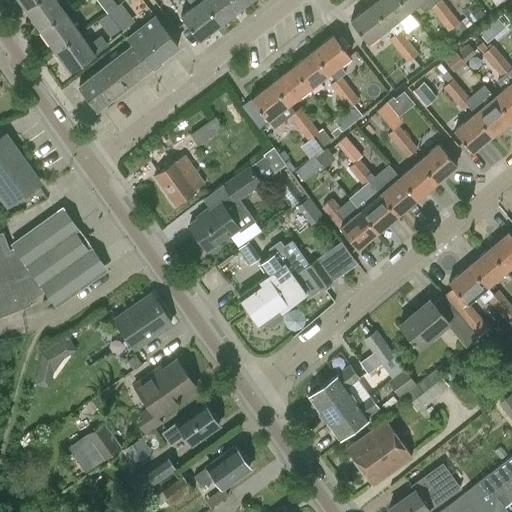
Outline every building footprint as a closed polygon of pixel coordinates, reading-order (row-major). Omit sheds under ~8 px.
[(19,0),(25,9),(37,0),(19,0)] [(37,0),(25,9),(40,30),(65,12),(56,0),(37,0)] [(97,0),(108,13),(118,6),(112,0),(97,0)] [(221,24),(202,0),(187,0),(193,7),(181,16),(200,40),(221,24)] [(241,8),(234,0),(202,0),(221,24),(241,8)] [(398,19),(409,11),(400,0),(377,0),(372,5),(389,26),(395,35),(400,31),(404,28),(398,19)] [(433,0),(400,0),(409,11),(418,4),(424,12),(430,7),(435,3),(433,0)] [(430,7),(439,19),(450,10),(441,0),(438,0),(435,3),(430,7)] [(389,26),(372,5),(351,21),(368,43),(389,26)] [(459,22),(450,10),(439,19),(449,31),(459,22)] [(65,12),(40,30),(55,51),(80,33),(65,12)] [(155,15),(136,30),(127,37),(132,44),(151,68),(179,46),(155,15)] [(389,39),(399,51),(409,42),(400,31),(395,35),(389,39)] [(80,33),(55,51),(71,72),(108,45),(100,34),(87,43),(80,33)] [(340,65),(350,56),(334,35),(313,51),(329,73),(336,81),(341,76),(346,73),(340,65)] [(419,54),(409,42),(399,51),(408,62),(419,54)] [(151,68),(132,44),(106,65),(124,88),(151,68)] [(502,56),(493,46),(483,54),(494,67),(499,62),(497,60),(502,56)] [(454,48),(446,61),(460,68),(467,56),(454,48)] [(329,73),(313,51),(293,67),(309,88),(329,73)] [(511,68),(511,67),(502,56),(497,60),(499,62),(494,67),(501,76),(502,76),(507,72),(511,68)] [(124,88),(106,65),(79,85),(97,110),(124,88)] [(309,88),(293,67),(272,83),(289,104),(309,88)] [(505,88),(494,97),(511,118),(511,117),(511,78),(507,72),(502,76),(501,76),(498,79),(505,88)] [(330,85),(338,95),(344,91),(346,94),(351,90),(341,76),(336,81),(330,85)] [(443,87),(454,100),(459,95),(457,93),(462,89),(453,79),(443,87)] [(426,106),(436,97),(424,82),(413,90),(426,106)] [(289,104),(272,83),(251,99),(274,128),(290,116),(295,112),(289,104)] [(475,113),(492,134),(511,118),(494,97),(483,83),(468,96),(473,102),(468,106),(475,113)] [(468,96),(462,89),(457,93),(459,95),(454,100),(463,110),(468,106),(473,102),(468,96)] [(359,100),(351,90),(346,94),(344,91),(338,95),(349,108),(359,100)] [(290,116),(300,129),(305,125),(303,123),(309,119),(301,108),(295,112),(290,116)] [(492,134),(475,113),(454,130),(472,151),(492,134)] [(223,127),(216,116),(190,132),(197,143),(223,127)] [(319,132),(309,119),(303,123),(305,125),(300,129),(308,140),(319,132)] [(388,134),(398,146),(408,137),(398,125),(388,134)] [(11,129),(0,136),(0,191),(10,206),(46,181),(11,129)] [(347,134),(338,142),(354,161),(364,152),(347,134)] [(418,148),(408,137),(398,146),(407,157),(418,148)] [(457,165),(439,144),(419,161),(436,182),(457,165)] [(207,196),(215,207),(190,225),(207,249),(237,228),(240,231),(255,220),(240,198),(286,164),(273,148),(264,155),(265,156),(251,166),(250,164),(222,184),(207,196)] [(196,188),(204,183),(184,155),(177,161),(176,160),(155,175),(175,204),(197,189),(196,188)] [(318,155),(298,166),(304,176),(323,165),(318,155)] [(349,168),(358,178),(362,174),(365,176),(370,172),(360,159),(349,168)] [(436,182),(419,161),(401,176),(399,177),(417,199),(436,182)] [(398,215),(417,199),(399,177),(401,176),(389,163),(374,176),(378,181),(373,186),(380,194),(398,215)] [(358,178),(367,190),(373,186),(378,181),(374,176),(370,172),(365,176),(362,174),(358,178)] [(398,215),(380,194),(360,211),(378,232),(398,215)] [(333,198),(323,207),(358,249),(378,232),(360,211),(349,198),(339,206),(333,198)] [(56,304),(103,270),(60,210),(13,243),(15,246),(9,248),(3,232),(0,232),(0,317),(31,305),(30,303),(47,291),(56,304)] [(511,237),(508,232),(488,249),(506,270),(511,265),(511,237)] [(249,241),(238,249),(248,264),(260,256),(249,241)] [(260,264),(268,275),(240,296),(248,308),(309,265),(292,241),(284,247),(280,241),(271,247),(275,253),(260,264)] [(506,270),(488,249),(469,265),(487,287),(487,286),(506,270)] [(264,326),(271,327),(282,319),(282,313),(281,311),(306,293),(298,282),(308,275),(319,290),(342,273),(328,252),(309,265),(248,308),(260,326),(263,324),(264,326)] [(487,287),(469,265),(449,282),(454,288),(445,296),(477,333),(486,325),(467,303),(477,295),(484,302),(488,299),(494,294),(487,286),(487,287)] [(488,299),(499,311),(503,308),(501,305),(507,300),(499,290),(494,294),(488,299)] [(134,348),(171,323),(151,294),(114,319),(134,348)] [(477,333),(445,296),(444,295),(434,303),(430,299),(400,324),(419,347),(447,324),(466,346),(479,336),(477,333)] [(507,321),(511,317),(511,305),(507,300),(501,305),(503,308),(499,311),(507,321)] [(360,363),(368,373),(395,352),(377,328),(363,338),(374,353),(360,363)] [(54,346),(62,358),(76,349),(68,337),(54,346)] [(381,363),(392,378),(404,368),(393,354),(381,363)] [(163,421),(159,416),(197,388),(177,360),(157,375),(154,372),(136,385),(150,405),(140,412),(143,415),(135,421),(145,434),(163,421)] [(318,408),(347,387),(360,378),(349,364),(337,373),(338,373),(321,385),(316,382),(310,387),(311,392),(308,394),(318,408)] [(35,382),(49,385),(53,370),(39,366),(35,382)] [(400,396),(416,383),(405,368),(404,368),(392,378),(388,381),(400,396)] [(404,393),(417,410),(449,385),(436,369),(404,393)] [(318,408),(330,425),(360,404),(347,387),(318,408)] [(511,392),(498,403),(511,419),(511,418),(511,392)] [(360,404),(330,425),(340,439),(369,418),(368,416),(380,409),(372,396),(360,404)] [(220,426),(218,422),(220,419),(216,414),(213,415),(206,405),(165,433),(172,444),(186,435),(193,445),(220,426)] [(86,470),(120,445),(103,421),(69,445),(86,470)] [(373,484),(411,457),(386,421),(347,449),(373,484)] [(216,477),(222,486),(223,487),(251,468),(248,465),(250,462),(246,457),(243,457),(236,447),(194,476),(201,487),(216,477)] [(494,511),(496,499),(497,492),(501,490),(500,488),(511,479),(511,454),(488,473),(439,511),(494,511)] [(130,480),(139,493),(176,468),(167,455),(130,480)] [(429,509),(453,492),(443,477),(440,473),(416,490),(415,489),(389,508),(391,511),(427,511),(430,510),(429,509)] [(172,503),(191,490),(183,476),(162,490),(172,503)] [(511,502),(511,479),(500,488),(501,490),(497,492),(496,499),(503,509),(511,502)]
